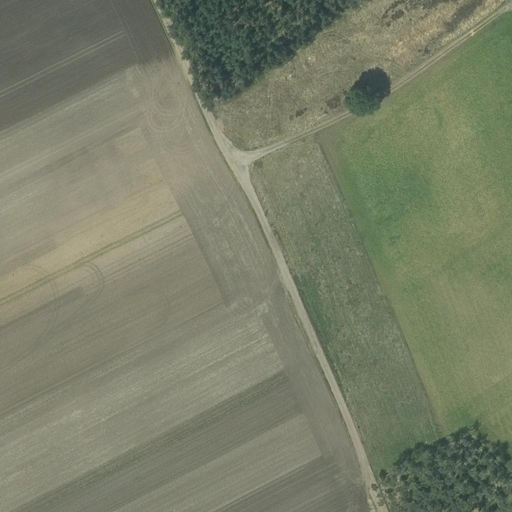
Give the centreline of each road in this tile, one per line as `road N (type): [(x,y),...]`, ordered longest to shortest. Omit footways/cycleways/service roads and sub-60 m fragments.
road 1 (track): [(156,0),(225,165),(385,105),(511,17)]
road 2 (track): [(225,165),(381,511)]
